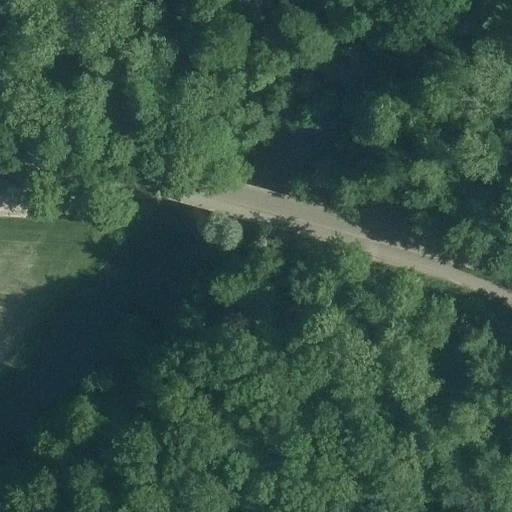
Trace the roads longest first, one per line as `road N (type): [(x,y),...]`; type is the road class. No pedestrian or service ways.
road 1 (unknown): [(511,426),(382,347),(365,317),(363,286),(375,251)]
road 2 (unknown): [(0,97),(100,128),(110,163)]
